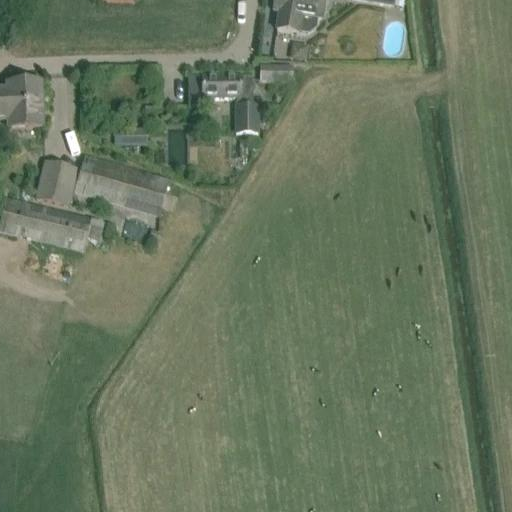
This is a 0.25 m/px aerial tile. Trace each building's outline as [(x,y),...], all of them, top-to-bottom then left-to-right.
[(300,36),(309,37),(316,32),(317,24),(320,24),(324,0),(322,0),(274,0),(272,15),(279,16),(276,34),(300,38),(300,36)] [(394,0),(343,0),(343,2),(393,10),(394,0)] [(274,63),(308,62),(308,49),(274,50),(274,63)] [(293,71),(279,70),(259,69),(259,85),(279,85),(293,86),(293,71)] [(252,109),(252,100),(252,80),(187,80),(187,113),(206,113),(206,103),(236,102),(236,113),(236,137),(259,137),(259,109),(252,109)] [(41,130),(40,86),(6,87),(7,126),(8,131),(21,131),(41,130)] [(114,147),(146,147),(146,130),(113,131),(114,147)] [(84,161),(78,180),(74,194),(159,218),(169,185),(84,161)] [(45,166),(40,186),(36,201),(67,209),(76,174),(45,166)] [(104,227),(91,224),(6,202),(0,224),(0,233),(83,255),(86,243),(99,247),(104,227)]
